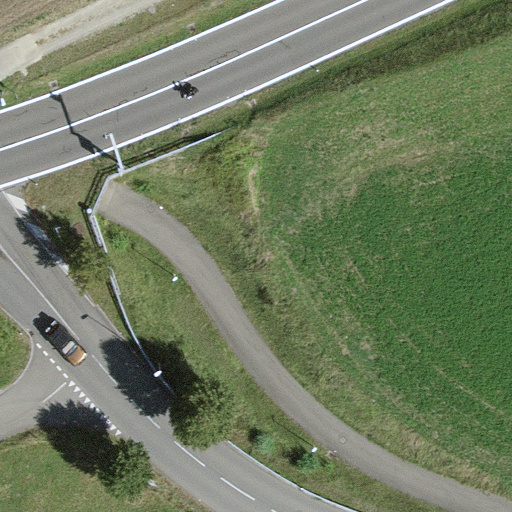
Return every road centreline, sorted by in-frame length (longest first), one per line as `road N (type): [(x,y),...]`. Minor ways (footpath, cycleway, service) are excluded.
road 1 (trunk): [(366,0),(106,113),(0,148)]
road 2 (tertiary): [(278,511),(170,438),(94,356)]
road 3 (tertiary): [(94,356),(0,242)]
road 4 (track): [(0,63),(132,0)]
